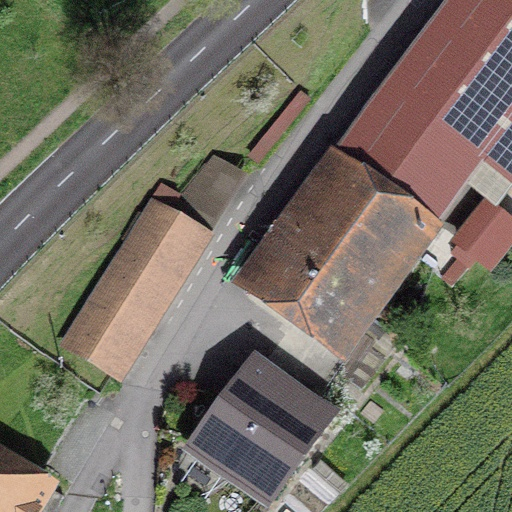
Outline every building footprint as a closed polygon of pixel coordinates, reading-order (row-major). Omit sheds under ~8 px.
[(230,288),(346,372),(448,235),(441,231),(469,194),(483,204),(485,202),(498,212),(511,193),(511,0),(453,0),(337,157),(330,152),(230,288)] [(257,171),(311,102),(300,94),(246,162),(257,171)] [(120,386),(214,238),(251,180),(211,155),(183,198),(162,185),(58,347),(120,386)] [(511,223),(498,212),(485,202),(483,204),(450,245),(457,251),(452,257),(456,260),(440,280),(451,289),(467,270),(469,272),(475,265),(491,279),(511,252),(511,223)] [(272,511),(341,420),(254,355),(180,454),(191,462),(176,482),(208,506),(223,487),(256,511),(272,511)] [(0,511),(46,511),(61,488),(0,451),(0,511)]
